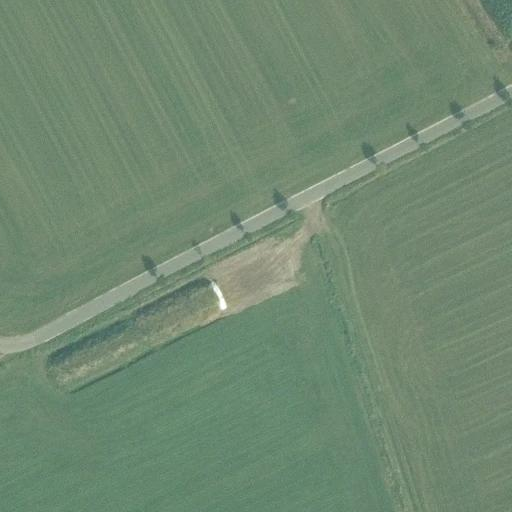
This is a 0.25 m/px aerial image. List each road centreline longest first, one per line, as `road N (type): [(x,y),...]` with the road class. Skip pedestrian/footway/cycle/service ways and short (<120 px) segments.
road 1 (unclassified): [(0,346),(15,347),(511,92)]
road 2 (track): [(413,511),(311,195)]
